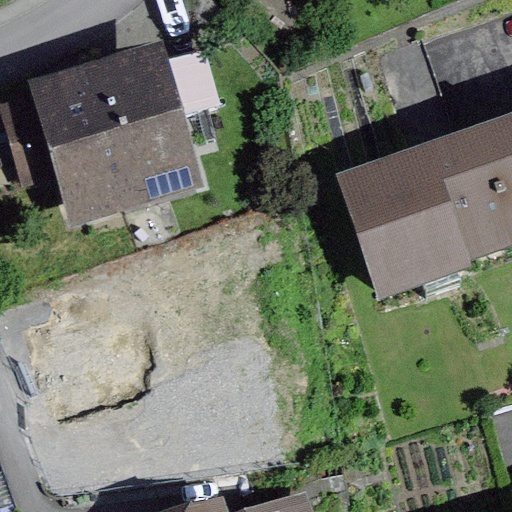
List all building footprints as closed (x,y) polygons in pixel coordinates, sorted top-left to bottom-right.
[(426,40),(370,58),(397,143),(454,125),(426,40)] [(202,192),(162,55),(29,93),(68,230),(202,192)] [(511,259),(511,132),(338,192),(377,306),(511,259)] [(246,299),(298,292),(289,226),(236,233),(246,299)] [(131,288),(14,324),(51,442),(167,407),(131,288)] [(511,511),(511,478),(502,440),(443,456),(458,511),(511,511)]
